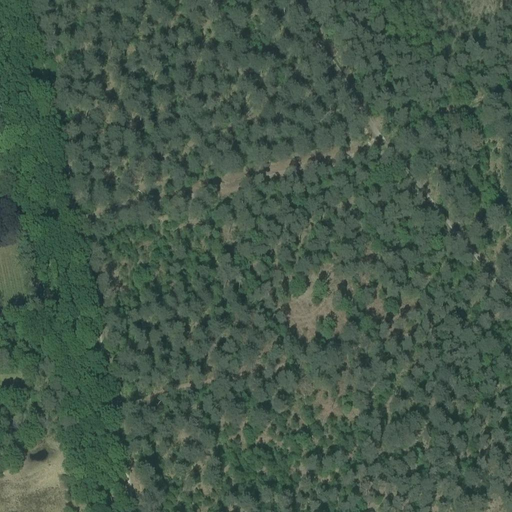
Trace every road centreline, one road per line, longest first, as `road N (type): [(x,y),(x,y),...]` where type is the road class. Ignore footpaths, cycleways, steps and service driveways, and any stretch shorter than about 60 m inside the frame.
road 1 (track): [(385,143),(74,217)]
road 2 (track): [(33,0),(74,217)]
road 3 (track): [(511,299),(385,143)]
road 4 (track): [(74,217),(114,403)]
road 5 (track): [(385,143),(293,0)]
road 6 (track): [(385,143),(511,91)]
